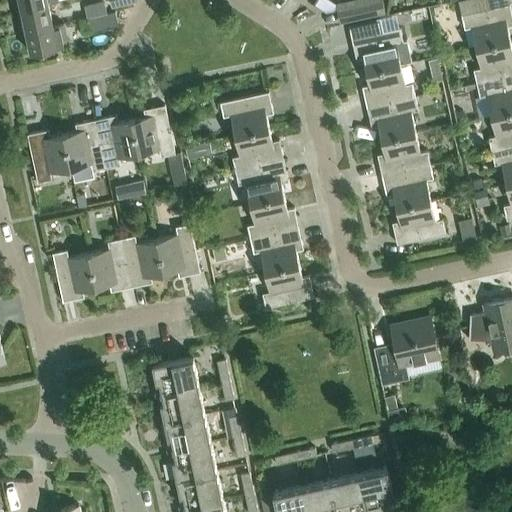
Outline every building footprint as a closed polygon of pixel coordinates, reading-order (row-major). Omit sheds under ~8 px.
[(15,0),(17,10),(49,4),(48,2),(57,0),(15,0)] [(348,0),(336,3),(340,22),(386,12),(382,0),(348,0)] [(472,27),(476,47),(510,40),(507,26),(511,25),(511,13),(510,3),(461,14),(464,28),(472,27)] [(26,25),(27,32),(53,26),(53,25),(49,4),(17,10),(21,26),(26,25)] [(88,18),(90,28),(91,32),(118,26),(115,11),(88,18)] [(401,64),(411,61),(407,40),(403,41),(400,28),(383,31),(380,18),(349,25),(352,38),(356,60),(363,58),(366,71),(401,64)] [(63,23),(53,25),(53,26),(27,32),(31,52),(68,45),(63,23)] [(511,46),(510,40),(476,47),(480,68),(473,69),(476,83),(511,74),(511,46)] [(405,84),(401,64),(366,71),(369,85),(362,86),(367,107),(415,96),(412,83),(405,84)] [(511,74),(476,83),(479,97),(486,95),(491,115),(511,110),(511,74)] [(231,115),(235,135),(269,128),(266,114),(273,113),(269,91),(220,102),(224,116),(231,115)] [(418,110),(415,96),(367,107),(371,128),(378,126),(381,139),(416,132),(411,111),(418,110)] [(132,119),(139,153),(159,149),(161,156),(175,153),(165,104),(144,109),(145,116),(132,119)] [(511,110),(491,115),(495,136),(488,137),(491,151),(511,146),(511,110)] [(462,111),(455,112),(458,123),(469,120),(467,114),(462,111)] [(117,115),(96,119),(107,168),(120,165),(119,158),(139,153),(132,119),(118,122),(117,115)] [(77,131),(64,133),(71,168),(91,164),(93,171),(107,168),(96,119),(75,124),(77,131)] [(272,141),(269,128),(235,135),(240,155),(233,157),(236,171),(284,160),(279,139),(272,141)] [(51,172),(71,168),(64,133),(50,136),(49,129),(28,134),(38,182),(52,179),(51,172)] [(420,152),(416,132),(381,139),(384,153),(377,154),(382,175),(430,164),(427,151),(420,152)] [(197,144),(186,146),(188,157),(199,154),(197,144)] [(511,146),(491,151),(494,164),(502,163),(506,183),(511,181),(511,146)] [(288,181),(284,160),(236,171),(239,184),(246,183),(250,203),(284,196),(281,182),(288,181)] [(433,178),(430,164),(382,175),(386,196),(393,194),(396,207),(431,200),(426,180),(433,178)] [(184,169),(171,172),(174,189),(187,186),(186,181),(184,169)] [(481,179),(473,180),(474,188),(482,186),(481,179)] [(143,180),(132,183),(135,196),(146,194),(143,180)] [(511,181),(506,183),(510,203),(503,205),(507,219),(511,218),(511,181)] [(490,202),(486,188),(473,191),(477,206),(490,202)] [(85,193),(77,194),(79,207),(88,205),(85,193)] [(287,209),(284,196),(250,203),(254,223),(247,225),(251,239),(299,228),(294,207),(287,209)] [(431,200),(396,207),(399,221),(392,222),(397,244),(445,233),(442,219),(435,220),(431,200)] [(157,238),(164,272),(178,269),(179,276),(201,272),(190,223),(176,226),(177,233),(157,238)] [(509,224),(500,226),(502,235),(511,233),(509,224)] [(303,249),(299,228),(251,239),(254,252),(261,251),(265,271),(299,264),(296,250),(303,249)] [(135,235),(122,238),(132,286),(153,282),(151,275),(164,272),(157,238),(137,242),(135,235)] [(109,248),(89,252),(96,287),(110,284),(111,291),(132,286),(122,238),(108,241),(109,248)] [(83,289),(96,287),(89,252),(69,257),(67,250),(53,253),(63,301),(85,296),(83,289)] [(299,264),(265,271),(270,291),(262,293),(266,307),(314,297),(309,275),(302,277),(299,264)] [(470,333),(492,340),(494,350),(511,346),(511,298),(484,304),(485,312),(471,315),(471,313),(470,313),(470,333)] [(406,364),(439,357),(430,316),(391,324),(395,345),(374,350),(381,381),(408,375),(406,364)] [(152,365),(155,379),(158,393),(199,384),(193,356),(152,365)] [(225,400),(234,399),(225,358),(217,360),(225,400)] [(205,413),(202,399),(199,384),(158,393),(164,422),(205,413)] [(394,395),(384,397),(390,420),(408,416),(405,407),(398,409),(394,395)] [(211,441),(208,427),(205,413),(164,422),(170,450),(211,441)] [(237,457),(246,455),(237,415),(229,417),(237,457)] [(373,443),(371,435),(331,443),(333,452),(373,443)] [(217,470),(214,456),(211,441),(170,450),(176,478),(217,470)] [(317,456),(315,447),(275,456),(277,464),(317,456)] [(375,511),(397,507),(388,467),(359,473),(367,511),(375,511)] [(223,498),(220,484),(217,470),(176,478),(182,507),(223,498)] [(248,511),(257,511),(258,511),(249,472),(241,474),(248,511)] [(367,511),(359,473),(345,476),(330,479),(337,511),(367,511)] [(337,511),(330,479),(316,482),(302,485),(307,511),(337,511)] [(307,511),(302,485),(288,488),(273,492),(277,511),(307,511)] [(226,511),(223,498),(182,507),(183,511),(226,511)]
